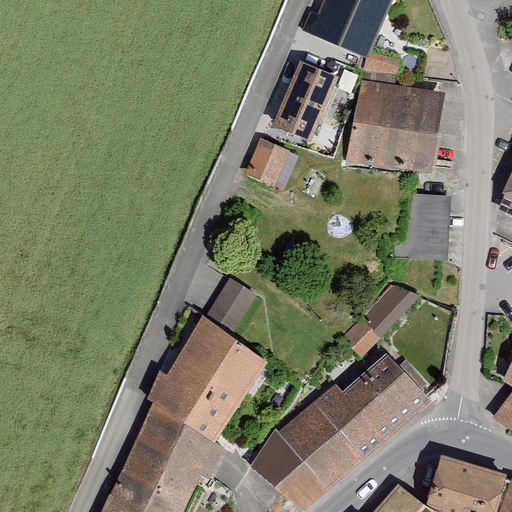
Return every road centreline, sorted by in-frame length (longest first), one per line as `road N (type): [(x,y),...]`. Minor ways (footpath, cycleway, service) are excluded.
road 1 (residential): [(87,511),(308,0)]
road 2 (residential): [(455,435),(482,190),(479,107)]
road 3 (tertiary): [(336,511),(413,445),(455,435)]
